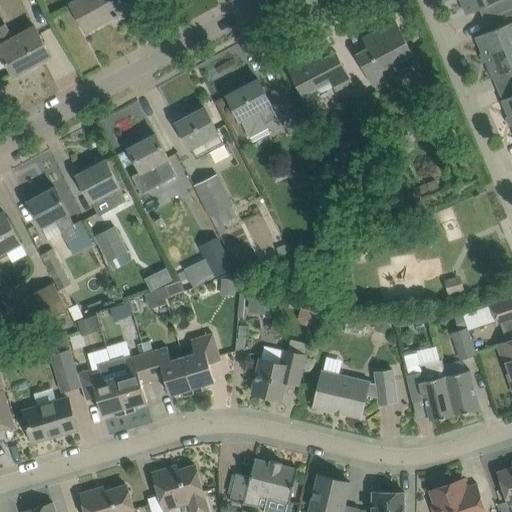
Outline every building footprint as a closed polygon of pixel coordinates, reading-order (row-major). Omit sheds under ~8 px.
[(138,7),(132,0),(80,0),(71,5),(86,31),(115,15),(117,19),(138,7)] [(461,0),(467,14),(501,0),(461,0)] [(476,36),(485,56),(511,45),(511,8),(485,20),(490,31),(476,36)] [(358,54),(371,77),(375,84),(388,77),(384,69),(413,53),(396,21),(363,38),(369,48),(358,54)] [(13,39),(6,25),(0,27),(0,42),(1,45),(0,45),(0,48),(14,75),(15,75),(13,71),(26,64),(28,68),(51,55),(35,27),(13,39)] [(511,69),(511,45),(485,56),(494,78),(511,69)] [(288,64),(292,73),(304,94),(348,72),(337,52),(326,57),(320,47),(288,64)] [(277,130),(284,127),(281,121),(259,79),(228,96),(241,120),(251,137),(268,128),(277,130)] [(511,95),(503,100),(511,120),(511,119),(511,95)] [(177,123),(182,132),(197,159),(225,144),(206,108),(177,123)] [(404,151),(417,145),(412,132),(398,138),(404,151)] [(156,134),(130,148),(142,171),(132,176),(142,194),(166,181),(157,164),(169,157),(156,134)] [(92,200),(100,215),(115,208),(114,206),(127,199),(107,160),(78,176),(91,201),(92,200)] [(294,186),(295,185),(307,179),(301,167),(288,173),(294,186)] [(387,186),(378,172),(362,181),(371,196),(387,186)] [(321,173),(312,177),(328,210),(337,206),(321,173)] [(227,230),(224,224),(238,217),(217,174),(196,185),(221,233),(227,230)] [(29,202),(33,211),(42,227),(56,220),(67,241),(81,234),(76,225),(56,187),(29,202)] [(0,255),(23,243),(5,212),(0,214),(0,255)] [(115,225),(95,236),(108,262),(128,252),(115,225)] [(201,246),(216,275),(235,265),(220,236),(201,246)] [(280,255),(284,254),(289,252),(286,245),(277,248),(280,255)] [(61,290),(71,285),(53,249),(42,255),(61,290)] [(211,267),(189,278),(194,287),(215,276),(211,267)] [(243,290),(244,276),(244,272),(243,272),(236,272),(236,279),(222,278),(221,295),(235,296),(236,291),(240,292),(240,290),(243,290)] [(181,279),(165,285),(170,297),(185,291),(181,279)] [(42,325),(69,312),(55,283),(28,296),(42,325)] [(61,290),(59,291),(68,310),(74,306),(65,288),(61,290)] [(4,295),(0,297),(0,334),(19,323),(4,295)] [(266,313),(268,300),(251,297),(249,311),(266,313)] [(501,322),(505,334),(511,331),(511,298),(491,305),(497,323),(501,322)] [(130,302),(112,307),(117,322),(134,316),(130,302)] [(97,313),(77,320),(83,336),(103,330),(97,313)] [(409,324),(408,314),(398,316),(400,326),(409,324)] [(466,328),(469,327),(464,314),(456,317),(460,330),(466,328)] [(374,329),(386,335),(392,325),(380,318),(374,329)] [(476,355),(466,328),(460,330),(451,333),(461,361),(476,355)] [(23,339),(26,346),(39,340),(36,333),(23,339)] [(183,356),(195,394),(204,391),(202,385),(216,381),(210,363),(222,360),(214,333),(191,340),(195,353),(183,356)] [(244,347),(245,340),(238,339),(237,350),(244,347)] [(511,341),(500,347),(511,381),(511,341)] [(282,399),(284,389),(286,381),(299,385),(307,355),(284,350),(266,346),(263,359),(261,359),(253,392),(282,399)] [(186,396),(195,394),(183,356),(171,360),(167,347),(153,351),(146,353),(154,380),(166,376),(171,394),(184,391),(186,396)] [(70,348),(52,354),(63,393),(82,388),(70,348)] [(111,359),(127,414),(137,411),(135,405),(148,401),(143,383),(154,380),(146,353),(126,359),(125,355),(111,359)] [(118,416),(127,414),(111,359),(98,363),(99,367),(79,373),(87,400),(98,396),(103,414),(117,410),(118,416)] [(421,364),(423,371),(408,375),(413,399),(426,396),(431,420),(455,414),(442,359),(421,364)] [(443,359),(442,359),(455,414),(480,409),(470,369),(447,375),(443,359)] [(361,417),(364,408),(367,395),(379,398),(380,404),(398,402),(393,369),(376,371),(378,384),(370,382),(370,380),(324,369),(315,406),(361,417)] [(0,429),(14,425),(3,389),(0,389),(0,429)] [(78,428),(69,398),(25,411),(34,442),(78,428)] [(256,458),(251,476),(238,473),(237,474),(238,474),(233,492),(232,499),(231,498),(231,500),(259,507),(258,511),(286,511),(289,503),(290,503),(299,469),(297,468),(297,469),(282,465),(282,463),(283,463),(283,462),(271,459),(271,461),(271,462),(257,459),(257,458),(256,458)] [(169,468),(154,472),(165,509),(189,502),(192,511),(210,511),(196,465),(171,472),(169,468)] [(511,467),(499,472),(502,481),(510,504),(511,504),(511,467)] [(342,511),(350,482),(320,474),(311,509),(322,511),(342,511)] [(431,490),(435,499),(436,503),(433,504),(435,511),(486,511),(484,503),(478,484),(464,489),(461,480),(431,490)] [(135,511),(127,485),(99,494),(97,489),(82,494),(87,511),(135,511)] [(405,511),(405,492),(373,491),(373,511),(405,511)] [(24,511),(56,511),(54,502),(24,511)]
